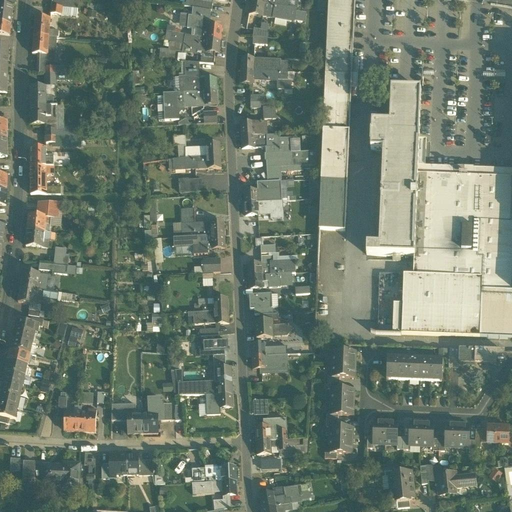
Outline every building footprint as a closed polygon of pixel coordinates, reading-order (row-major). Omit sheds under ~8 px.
[(52,0),(51,6),(63,8),(73,9),(74,1),(67,0),(52,0)] [(183,0),(183,7),(193,8),(192,17),(210,19),(211,12),(212,12),(213,4),(188,0),(183,0)] [(265,0),(265,5),(287,8),(288,7),(285,7),(286,0),(265,0)] [(318,0),(318,9),(325,10),(326,0),(318,0)] [(328,0),(323,132),(350,133),(355,0),(328,0)] [(249,15),(262,17),(265,5),(251,2),(249,15)] [(0,5),(0,22),(11,24),(13,7),(0,5)] [(287,8),(265,5),(262,17),(288,22),(288,19),(290,9),(287,8)] [(49,16),(49,13),(47,13),(47,6),(34,6),(34,16),(49,16)] [(63,8),(51,6),(50,14),(62,15),(63,8)] [(78,9),(73,9),(63,8),(62,15),(77,16),(78,9)] [(303,13),(296,13),(297,10),(290,9),(288,19),(295,20),(295,22),(302,23),(303,13)] [(195,37),(207,40),(221,41),(222,29),(209,27),(210,19),(192,17),(189,16),(187,29),(192,30),(191,37),(195,37)] [(35,19),(34,37),(49,38),(49,31),(50,20),(35,19)] [(0,34),(9,36),(11,24),(0,22),(0,34)] [(254,29),(254,37),(267,39),(268,32),(254,29)] [(172,33),(170,42),(183,45),(185,35),(172,33)] [(195,37),(191,37),(185,35),(183,45),(183,49),(198,51),(204,52),(206,52),(207,40),(195,37)] [(47,56),(49,38),(34,37),(32,55),(39,55),(41,55),(47,56)] [(267,46),(267,39),(254,37),(253,46),(267,46)] [(56,38),(49,38),(47,56),(47,61),(52,62),(52,56),(54,56),(56,38)] [(221,41),(207,40),(206,52),(215,53),(219,54),(221,41)] [(183,45),(170,42),(169,51),(160,50),(160,55),(179,57),(179,53),(182,53),(183,49),(183,45)] [(0,56),(8,57),(8,48),(0,47),(0,56)] [(47,56),(41,55),(41,61),(39,61),(38,74),(45,74),(55,74),(55,67),(54,67),(54,62),(52,62),(47,61),(47,56)] [(202,56),(201,64),(214,65),(215,57),(203,56),(202,55),(202,56)] [(241,71),(254,72),(254,59),(241,59),(241,71)] [(281,61),(254,59),(254,72),(280,73),(281,63),(281,61)] [(182,94),(204,92),(203,80),(200,80),(200,69),(185,70),(185,78),(182,78),(182,94)] [(254,84),(254,81),(254,72),(241,71),(240,84),(254,84)] [(280,73),(254,72),(254,81),(270,82),(270,80),(277,80),(287,81),(287,73),(280,73)] [(55,75),(55,74),(45,74),(45,87),(55,87),(55,81),(61,81),(62,81),(68,81),(78,81),(77,74),(67,74),(67,75),(55,75)] [(174,94),(182,94),(182,78),(179,78),(173,79),(174,94)] [(217,79),(203,80),(204,92),(217,92),(217,79)] [(45,87),(45,88),(46,88),(46,107),(54,107),(54,98),(56,98),(55,87),(45,87)] [(31,107),(46,107),(46,88),(45,88),(30,88),(30,107),(31,107)] [(366,255),(414,257),(418,175),(418,167),(421,91),(391,90),(390,124),(372,123),(372,133),(371,133),(370,146),(371,146),(371,151),(383,151),(382,190),(381,190),(381,199),(379,246),(367,245),(366,255)] [(218,104),(217,92),(204,92),(182,94),(174,94),(163,95),(163,98),(158,98),(158,107),(159,122),(164,121),(164,122),(179,121),(179,114),(184,109),(184,108),(205,107),(205,105),(218,104)] [(31,125),(45,125),(46,125),(46,107),(31,107),(31,125)] [(54,107),(46,107),(46,125),(45,125),(45,128),(57,128),(57,107),(54,107)] [(57,132),(81,131),(81,128),(63,128),(63,107),(57,107),(57,128),(57,132)] [(263,109),(264,121),(276,120),(275,108),(263,109)] [(204,113),(205,125),(206,125),(217,125),(216,113),(204,113)] [(241,124),(241,137),(267,136),(266,123),(241,124)] [(45,128),(45,137),(56,137),(56,139),(81,138),(81,131),(57,132),(57,128),(45,128)] [(345,231),(350,133),(323,132),(319,230),(345,231)] [(267,136),(241,137),(242,150),(267,148),(267,155),(280,155),(280,141),(279,136),(267,136)] [(81,146),(81,138),(56,139),(56,137),(45,137),(45,144),(54,144),(54,146),(81,146)] [(173,138),(174,147),(178,147),(186,147),(185,137),(173,138)] [(268,169),(268,181),(281,181),(281,173),(303,172),(303,167),(316,166),(316,152),(292,153),(291,141),(280,141),(280,155),(267,155),(268,169)] [(206,145),(206,149),(207,157),(221,157),(220,144),(206,145)] [(178,147),(179,160),(186,159),(185,149),(186,149),(186,147),(178,147)] [(31,167),(46,167),(46,156),(46,149),(31,149),(31,167)] [(186,159),(207,157),(206,149),(186,149),(185,149),(186,159)] [(173,172),(207,170),(207,157),(186,159),(179,160),(169,161),(169,170),(173,170),(173,172)] [(221,157),(207,157),(207,170),(221,169),(221,157)] [(46,185),(46,176),(46,168),(46,167),(31,167),(31,185),(46,185)] [(454,169),(418,167),(418,175),(453,177),(454,169)] [(482,291),(511,292),(511,179),(474,178),(474,169),(454,168),(454,169),(453,177),(418,175),(414,257),(413,276),(404,276),(402,305),(402,306),(400,307),(400,311),(402,313),(401,335),(480,338),(482,291)] [(511,170),(474,169),(474,178),(511,179),(511,170)] [(189,181),(189,194),(207,193),(206,186),(202,186),(202,180),(189,181)] [(189,194),(189,181),(179,181),(180,194),(189,194)] [(269,191),(257,191),(258,204),(276,203),(275,191),(281,191),(281,182),(269,183),(269,191)] [(257,183),(257,191),(269,191),(269,183),(257,183)] [(46,188),(46,185),(31,185),(31,195),(46,196),(46,188)] [(245,204),(258,204),(257,191),(244,192),(245,204)] [(276,203),(258,204),(259,216),(271,215),(271,219),(283,219),(282,202),(276,203)] [(51,219),(58,220),(58,212),(59,210),(57,210),(57,204),(39,203),(38,212),(40,214),(40,217),(51,219)] [(245,217),(259,216),(258,204),(245,204),(245,217)] [(181,210),(182,223),(195,223),(195,210),(181,210)] [(62,212),(58,212),(58,220),(51,219),(51,227),(61,228),(62,212)] [(29,216),(27,231),(26,246),(48,249),(50,234),(50,233),(51,227),(51,219),(40,217),(38,217),(29,216)] [(174,239),(211,237),(210,224),(195,225),(181,226),(182,233),(174,233),(174,239)] [(224,224),(210,224),(211,237),(225,236),(224,224)] [(262,226),(253,227),(254,233),(252,233),(252,240),(262,239),(262,226)] [(225,249),(225,236),(211,237),(174,239),(174,248),(193,247),(194,256),(208,255),(208,253),(208,252),(207,250),(225,249)] [(276,246),(263,247),(261,247),(261,255),(269,254),(276,254),(276,246)] [(56,249),(54,266),(68,267),(69,256),(66,256),(66,250),(56,249)] [(279,254),(276,254),(269,254),(269,257),(273,257),(273,263),(295,262),(297,262),(297,257),(279,258),(279,254)] [(213,274),(220,274),(220,261),(204,261),(204,274),(213,274)] [(270,263),(270,276),(279,275),(285,275),(292,274),(295,274),(295,270),(295,262),(273,263),(270,263)] [(261,276),(270,276),(270,263),(261,264),(261,276)] [(67,276),(68,267),(54,266),(40,264),(39,271),(52,272),(52,274),(67,276)] [(248,277),(261,276),(261,264),(248,264),(248,277)] [(68,267),(67,276),(75,277),(76,268),(68,267)] [(20,288),(38,291),(40,276),(22,273),(20,288)] [(270,276),(261,276),(262,282),(269,282),(269,288),(280,287),(279,275),(270,276)] [(48,277),(40,276),(38,291),(43,292),(45,292),(48,277)] [(249,289),(262,288),(262,284),(262,282),(261,276),(248,277),(249,289)] [(18,303),(36,306),(37,297),(38,291),(20,288),(18,303)] [(511,339),(511,292),(482,291),(480,338),(511,339)] [(50,300),(57,301),(58,294),(51,293),(50,300)] [(75,296),(58,294),(57,301),(74,303),(75,296)] [(250,310),(254,310),(272,309),(271,294),(249,296),(250,310)] [(214,306),(215,313),(228,312),(228,299),(214,300),(214,306)] [(392,334),(401,335),(402,313),(400,311),(400,307),(402,306),(402,305),(393,305),(392,334)] [(229,324),(228,312),(215,313),(216,325),(229,324)] [(195,326),(216,325),(215,313),(203,313),(194,314),(194,318),(195,326)] [(151,322),(160,322),(160,314),(151,314),(151,322)] [(37,327),(42,328),(43,322),(26,319),(25,323),(37,326),(37,327)] [(255,322),(256,339),(272,338),(272,337),(287,337),(293,330),(289,326),(272,327),(272,322),(272,321),(260,322),(255,322)] [(15,330),(13,341),(30,345),(33,334),(35,335),(37,327),(37,326),(25,323),(18,322),(16,330),(15,330)] [(67,346),(74,347),(75,340),(80,341),(82,330),(70,328),(67,346)] [(13,341),(10,352),(28,356),(30,347),(30,345),(13,341)] [(203,343),(203,353),(225,352),(228,352),(228,342),(203,343)] [(199,343),(200,357),(213,357),(225,357),(225,352),(203,353),(203,343),(199,343)] [(252,358),(265,357),(265,349),(265,344),(251,345),(252,358)] [(287,348),(265,349),(265,357),(266,357),(285,356),(287,356),(287,348)] [(449,369),(459,370),(459,364),(459,351),(449,351),(449,369)] [(475,365),(496,366),(497,358),(504,358),(505,353),(459,351),(459,364),(475,365)] [(10,352),(8,362),(25,366),(28,356),(10,352)] [(333,352),(332,365),(355,366),(355,353),(341,353),(333,352)] [(285,356),(266,357),(266,370),(267,374),(278,373),(278,371),(286,371),(285,356)] [(213,357),(214,369),(226,368),(225,357),(213,357)] [(261,370),(266,370),(266,357),(265,357),(252,358),(253,371),(261,370)] [(386,381),(398,381),(399,359),(387,358),(387,379),(386,379),(386,381)] [(180,359),(171,359),(171,369),(180,369),(180,359)] [(398,381),(409,382),(410,359),(399,359),(398,381)] [(409,382),(420,382),(421,360),(410,359),(409,382)] [(420,382),(431,383),(432,360),(421,360),(420,382)] [(443,361),(432,360),(431,383),(442,383),(443,361)] [(8,362),(5,373),(23,377),(25,366),(8,362)] [(354,379),(355,366),(332,365),(332,378),(340,379),(354,379)] [(214,369),(215,384),(218,384),(219,396),(232,396),(232,383),(230,383),(230,380),(232,379),(231,368),(226,368),(214,369)] [(178,386),(180,386),(183,386),(181,372),(175,373),(178,386)] [(5,373),(3,384),(20,388),(23,377),(5,373)] [(3,384),(0,395),(18,399),(20,388),(3,384)] [(162,392),(171,392),(171,384),(162,384),(162,392)] [(215,384),(183,386),(180,386),(180,397),(206,397),(219,396),(218,384),(215,384)] [(331,390),(331,403),(353,404),(354,391),(339,390),(331,390)] [(96,406),(104,407),(104,391),(97,391),(96,406)] [(80,393),(80,403),(91,403),(91,393),(80,393)] [(0,395),(0,396),(0,405),(15,409),(18,399),(0,395)] [(220,416),(220,409),(219,409),(219,396),(206,397),(207,417),(220,416)] [(232,396),(219,396),(219,409),(220,409),(233,408),(232,396)] [(57,416),(66,416),(66,414),(66,409),(64,409),(65,399),(58,399),(57,416)] [(254,402),(255,416),(267,415),(266,401),(254,402)] [(149,412),(149,416),(158,416),(158,423),(164,423),(164,406),(163,402),(148,402),(148,412),(149,412)] [(353,417),(353,404),(331,403),(330,416),(338,417),(353,417)] [(13,420),(15,409),(0,405),(0,417),(10,420),(13,420)] [(112,406),(111,422),(121,422),(121,406),(112,406)] [(121,422),(127,422),(127,417),(136,417),(135,406),(121,406),(121,422)] [(81,415),(74,415),(66,414),(66,416),(66,420),(65,432),(80,433),(81,415)] [(95,433),(96,416),(88,415),(81,415),(80,433),(95,433)] [(142,416),(142,417),(143,434),(158,434),(158,423),(158,416),(149,416),(142,416)] [(0,423),(8,426),(10,420),(0,417),(0,423)] [(128,435),(143,434),(142,417),(136,417),(127,417),(127,422),(128,435)] [(264,422),(264,428),(270,428),(270,441),(278,441),(286,441),(287,441),(286,421),(264,422)] [(373,446),(385,446),(386,423),(374,423),(373,438),(373,446)] [(398,424),(386,423),(385,446),(397,447),(397,439),(398,424)] [(409,447),(421,447),(422,425),(410,424),(409,439),(409,447)] [(434,425),(422,425),(421,447),(433,448),(433,440),(434,425)] [(445,448),(457,449),(458,426),(446,426),(445,440),(445,448)] [(470,426),(458,426),(457,449),(469,449),(469,441),(470,426)] [(487,444),(508,445),(508,428),(488,427),(488,431),(487,444)] [(256,442),(270,441),(270,428),(264,428),(263,428),(255,428),(256,442)] [(330,428),(329,441),(352,442),(352,429),(338,428),(330,428)] [(271,455),(271,448),(270,441),(256,442),(257,456),(271,455)] [(286,441),(278,441),(279,448),(279,452),(287,452),(286,441)] [(351,455),(352,442),(329,441),(329,454),(337,454),(351,455)] [(279,452),(279,460),(291,459),(291,451),(287,452),(279,452)] [(84,466),(95,467),(96,455),(85,454),(84,466)] [(138,457),(127,458),(127,476),(138,476),(139,476),(138,463),(138,457)] [(116,458),(116,467),(116,477),(127,476),(127,458),(116,458)] [(10,472),(20,473),(21,460),(11,459),(10,472)] [(262,462),(262,471),(280,470),(279,461),(262,462)] [(35,463),(23,462),(22,480),(34,481),(35,463)] [(138,476),(138,477),(153,477),(153,463),(138,463),(139,476),(138,476)] [(68,491),(79,491),(80,465),(63,464),(63,467),(43,466),(42,483),(52,484),(52,483),(62,483),(63,483),(63,482),(68,483),(68,491)] [(116,480),(116,477),(116,467),(101,467),(102,480),(116,480)] [(426,468),(427,480),(435,480),(434,473),(433,468),(426,468)] [(206,484),(222,483),(221,469),(205,470),(206,484)] [(236,469),(221,469),(222,483),(236,482),(236,469)] [(192,471),(193,484),(194,484),(206,484),(205,470),(192,471)] [(394,475),(394,474),(394,470),(384,471),(385,478),(389,478),(394,477),(394,475)] [(389,478),(390,491),(413,489),(412,473),(394,474),(394,475),(394,477),(389,478)] [(437,476),(439,497),(448,496),(448,490),(475,488),(474,477),(456,479),(456,475),(453,475),(453,474),(437,476)] [(223,492),(223,497),(229,496),(237,496),(236,482),(222,483),(223,492)] [(194,495),(223,492),(222,483),(206,484),(194,484),(194,495)] [(309,485),(299,487),(301,497),(301,503),(312,502),(309,485)] [(299,487),(283,489),(285,497),(285,500),(291,499),(301,497),(299,487)] [(273,491),(273,494),(274,499),(285,497),(283,489),(273,491)] [(414,500),(413,489),(390,491),(391,502),(396,502),(397,504),(409,503),(410,503),(409,501),(414,500)] [(259,496),(262,510),(276,507),(274,499),(273,494),(259,496)] [(274,499),(276,507),(284,506),(283,500),(285,500),(285,497),(274,499)] [(301,497),(291,499),(292,505),(299,504),(301,503),(301,497)] [(213,502),(213,511),(217,511),(223,511),(229,510),(229,501),(223,501),(213,502)]
